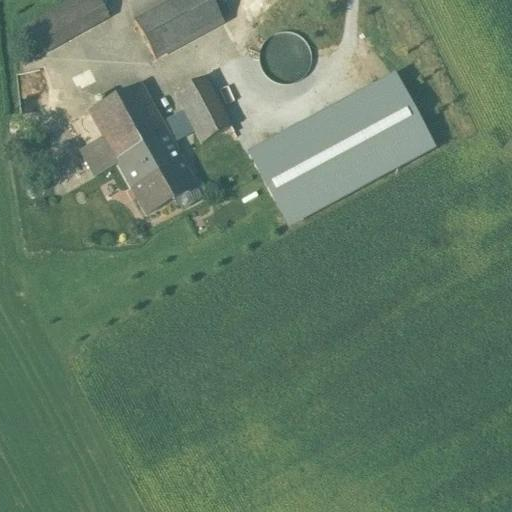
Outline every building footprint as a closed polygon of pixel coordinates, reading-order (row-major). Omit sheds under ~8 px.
[(46,0),(14,18),(21,30),(73,0),(46,0)] [(97,0),(73,0),(21,30),(36,57),(107,17),(97,0)] [(209,0),(176,0),(134,23),(155,60),(222,24),(209,0)] [(260,53),(259,58),(259,63),(260,68),(262,73),(265,77),(269,81),(274,84),(279,86),(284,86),(289,86),(294,84),(299,82),(303,79),(307,75),(309,70),(311,65),(311,60),(310,54),(309,49),(306,45),(303,41),(298,38),(294,35),(288,34),(283,34),(278,35),(273,37),(269,40),(265,43),(262,48),(260,53)] [(233,63),(204,78),(231,129),(244,152),(273,136),(233,63)] [(246,155),(286,230),(435,150),(394,75),(246,155)] [(204,78),(174,95),(201,145),(231,129),(204,78)] [(139,86),(89,112),(107,146),(90,155),(99,172),(116,162),(166,135),(139,86)] [(166,135),(116,162),(147,217),(196,190),(166,135)] [(39,156),(17,158),(19,175),(41,173),(39,156)]
